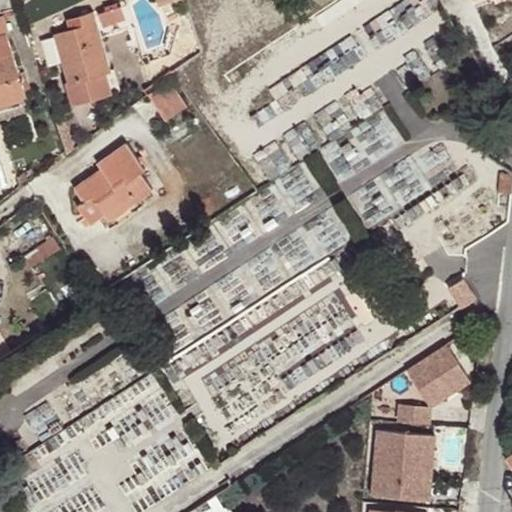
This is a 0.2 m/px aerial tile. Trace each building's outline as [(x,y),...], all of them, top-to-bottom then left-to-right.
[(99,13),(103,25),(125,18),(121,6),(118,7),(117,3),(105,7),(106,10),(99,13)] [(112,92),(106,71),(111,70),(93,12),(68,19),(71,27),(54,33),(69,81),(66,82),(74,104),(112,92)] [(7,34),(0,35),(0,101),(23,94),(25,93),(7,34)] [(111,70),(106,71),(112,92),(121,90),(114,69),(111,70)] [(150,94),(167,120),(187,107),(169,80),(150,94)] [(0,118),(28,110),(23,94),(0,101),(0,118)] [(56,117),(67,150),(74,148),(64,115),(56,117)] [(127,144),(100,163),(103,167),(76,187),(85,199),(86,198),(92,194),(96,199),(110,218),(152,188),(140,171),(144,168),(127,144)] [(499,191),(511,192),(511,174),(501,173),(499,191)] [(92,194),(86,198),(90,203),(96,199),(92,194)] [(25,254),(32,265),(59,248),(52,237),(25,254)] [(449,287),(462,307),(477,297),(464,278),(449,287)] [(472,378),(449,342),(408,369),(432,405),(441,399),(444,384),(448,381),(463,384),(472,378)] [(441,399),(463,384),(448,381),(444,384),(441,399)] [(400,421),(430,423),(431,405),(401,403),(400,421)] [(377,431),(372,495),(429,500),(431,483),(420,482),(422,460),(434,447),(435,436),(377,431)] [(420,482),(431,483),(434,447),(422,460),(420,482)]
